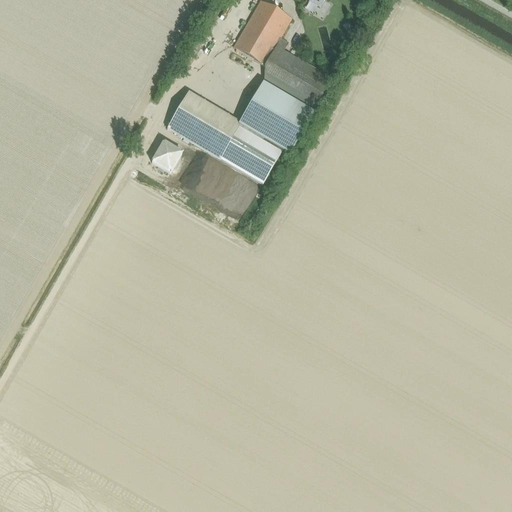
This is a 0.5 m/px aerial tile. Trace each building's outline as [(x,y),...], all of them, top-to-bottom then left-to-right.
[(304,0),(320,9),(325,0),(304,0)] [(265,67),(280,40),(291,20),(260,3),(234,50),(265,67)] [(313,114),(332,79),(284,53),(288,44),(280,40),(265,67),(261,82),(260,83),(236,124),(285,153),(290,156),(313,114)] [(236,124),(194,99),(188,95),(166,133),(263,190),(285,153),(236,124)] [(166,148),(154,168),(173,179),(185,159),(166,148)]
